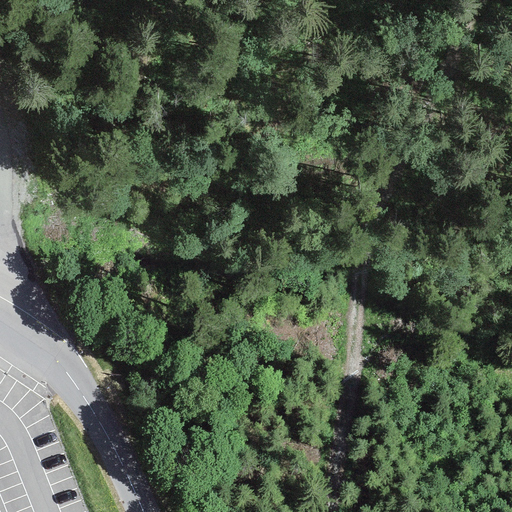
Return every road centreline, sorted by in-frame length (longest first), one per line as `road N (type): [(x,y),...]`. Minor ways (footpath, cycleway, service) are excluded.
road 1 (track): [(336,511),(358,263),(385,186),(473,0)]
road 2 (tertiary): [(143,511),(61,366),(0,316)]
